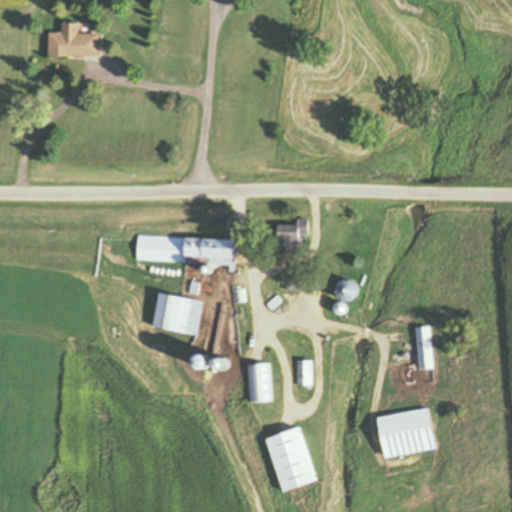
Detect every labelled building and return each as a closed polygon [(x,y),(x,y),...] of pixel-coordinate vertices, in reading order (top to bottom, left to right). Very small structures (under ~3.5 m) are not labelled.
[(102,35),(81,35),(82,24),(64,24),(64,34),(51,34),(51,58),(102,58),(102,35)] [(312,221),(302,221),(302,226),(280,226),(280,255),(311,255),(312,221)] [(137,237),(136,263),(243,266),(243,241),(137,237)] [(360,297),(351,284),(342,290),(350,303),(360,297)] [(154,329),(200,337),(206,302),(161,294),(154,329)] [(417,329),(420,372),(435,371),(432,328),(417,329)] [(298,362),(298,389),(315,389),(315,362),(298,362)] [(249,405),(273,404),(273,366),(248,366),(249,405)] [(390,460),(438,450),(430,410),(382,419),(390,460)] [(285,495),(322,484),(307,430),(270,441),(285,495)]
